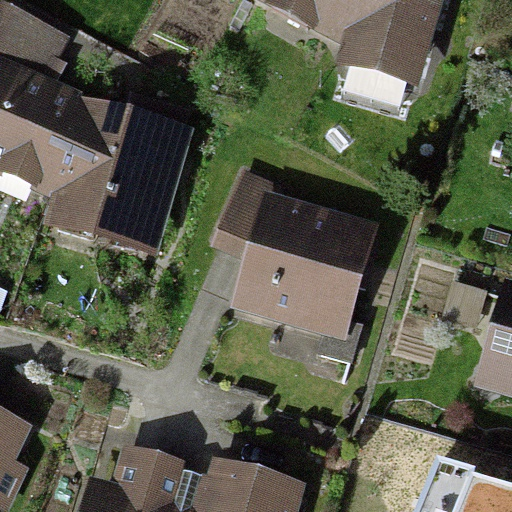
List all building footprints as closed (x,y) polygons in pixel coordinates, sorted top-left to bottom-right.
[(245,0),(242,6),(341,56),(366,0),(245,0)] [(449,0),(366,0),(341,56),(336,85),(426,105),(449,0)] [(0,202),(44,218),(79,115),(0,76),(0,202)] [(79,115),(44,218),(38,242),(151,272),(190,145),(79,115)] [(233,326),(350,363),(385,252),(268,215),(233,326)] [(511,343),(500,388),(511,391),(511,343)] [(0,511),(6,511),(36,448),(0,430),(0,511)] [(318,511),(321,499),(219,473),(214,490),(129,468),(118,510),(96,504),(94,511),(318,511)] [(511,511),(511,503),(429,482),(418,511),(511,511)]
